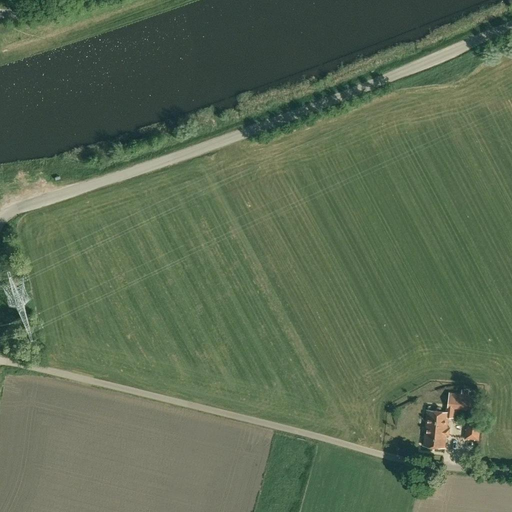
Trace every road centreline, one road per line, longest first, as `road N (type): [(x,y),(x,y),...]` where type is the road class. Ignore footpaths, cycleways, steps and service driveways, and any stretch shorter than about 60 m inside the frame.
road 1 (unclassified): [(511,25),(0,221)]
road 2 (unclassified): [(511,473),(412,461),(0,360)]
